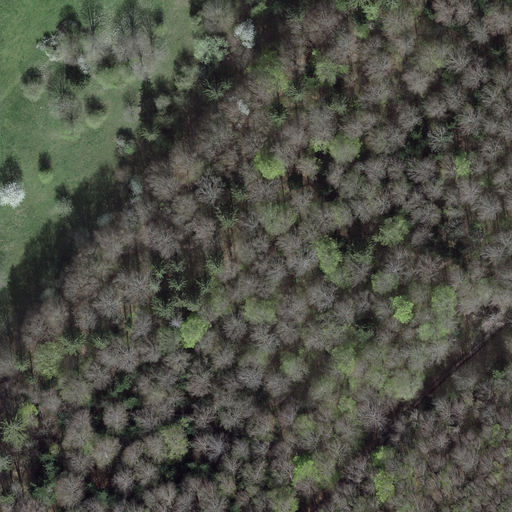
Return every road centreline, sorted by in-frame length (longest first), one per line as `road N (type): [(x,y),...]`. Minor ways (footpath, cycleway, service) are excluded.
road 1 (track): [(18,369),(364,0)]
road 2 (track): [(511,322),(317,511)]
